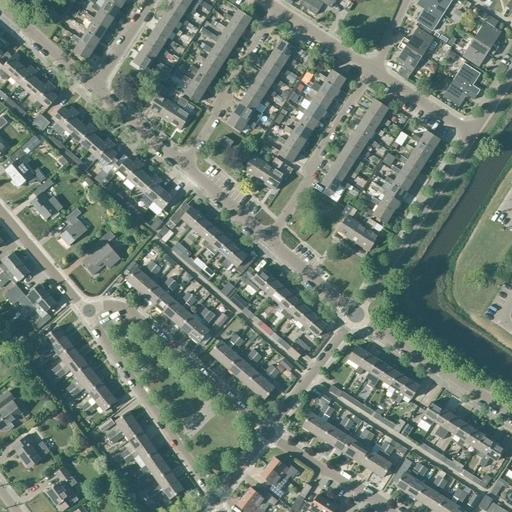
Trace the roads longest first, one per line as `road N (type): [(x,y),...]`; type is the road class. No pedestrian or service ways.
road 1 (residential): [(268,434),(127,310),(85,312)]
road 2 (residential): [(85,312),(216,499)]
road 3 (residential): [(355,315),(473,134)]
road 4 (residential): [(270,240),(376,72)]
road 5 (residential): [(511,415),(355,315)]
road 6 (residential): [(182,164),(277,7)]
road 7 (residential): [(268,434),(355,315)]
road 8 (residential): [(390,511),(268,434)]
road 9 (residential): [(85,312),(0,211)]
road 10 (residential): [(94,87),(0,5)]
